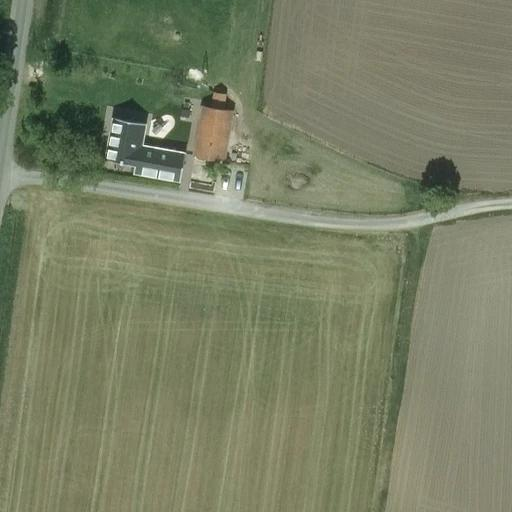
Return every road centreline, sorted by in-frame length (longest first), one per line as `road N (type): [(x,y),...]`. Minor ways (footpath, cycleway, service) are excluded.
road 1 (track): [(0,173),(363,221),(400,222),(511,200)]
road 2 (unclassified): [(0,130),(22,0)]
